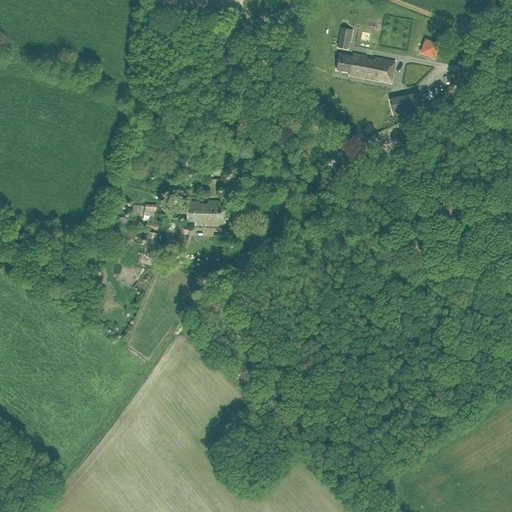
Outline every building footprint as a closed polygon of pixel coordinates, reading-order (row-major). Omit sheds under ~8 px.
[(341,28),(337,47),(347,49),(349,41),(350,41),(353,30),(341,28)] [(422,37),(418,51),(430,55),(434,40),(422,37)] [(350,73),(349,76),(391,83),(395,62),(354,54),(353,56),(339,54),(336,70),(350,73)] [(417,89),(387,95),(390,110),(420,103),(417,89)] [(206,224),(206,227),(225,227),(225,204),(187,203),(186,222),(195,222),(195,226),(202,227),(202,224),(206,224)] [(232,221),(250,222),(250,205),(232,205),(232,221)] [(149,222),(154,222),(154,217),(153,217),(154,211),(156,212),(156,207),(145,206),(144,216),(149,217),(149,222)] [(146,222),(145,230),(156,232),(157,225),(146,222)] [(144,254),(153,256),(157,235),(148,233),(144,254)]
